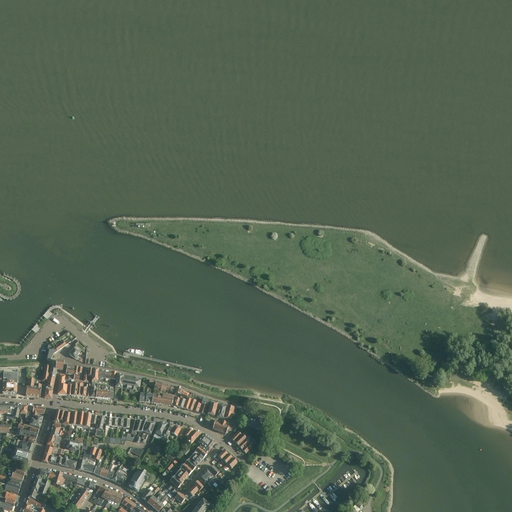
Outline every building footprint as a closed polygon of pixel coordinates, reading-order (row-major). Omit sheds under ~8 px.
[(22,340),(43,312),(38,308),(16,335),(22,340)] [(69,355),(76,360),(78,357),(77,356),(81,351),(79,349),(75,346),(69,355)] [(56,353),(54,349),(52,351),(49,350),(46,361),(49,361),(53,355),(56,353)] [(50,370),(56,372),(56,370),(56,369),(57,364),(57,363),(58,363),(58,362),(55,362),(55,364),(56,364),(55,366),(51,365),(50,366),(50,370)] [(42,382),(44,382),(47,383),(48,379),(49,374),(50,370),(50,366),(45,366),(42,382)] [(73,380),(74,376),(74,370),(75,367),(67,366),(66,375),(69,375),(68,380),(69,380),(71,380),(73,380)] [(73,380),(74,380),(78,380),(79,376),(77,375),(77,373),(81,374),(82,368),(75,367),(74,370),(74,376),(73,380)] [(104,382),(105,372),(98,371),(97,381),(104,382)] [(68,381),(64,380),(65,376),(64,375),(60,375),(58,385),(58,395),(67,396),(67,386),(68,386),(68,383),(68,381)] [(122,387),(122,389),(125,390),(134,391),(134,388),(139,389),(141,380),(123,376),(122,387)] [(44,387),(46,387),(53,390),(55,380),(48,379),(47,383),(44,382),(44,387)] [(25,397),(40,398),(41,385),(38,385),(39,382),(34,381),(34,380),(28,380),(25,397)] [(143,380),(143,383),(142,384),(148,385),(152,386),(152,389),(154,389),(154,387),(155,382),(143,380)] [(95,399),(101,399),(102,392),(109,392),(110,389),(110,388),(110,383),(104,382),(97,381),(97,385),(96,392),(95,399)] [(154,387),(154,389),(153,391),(154,391),(160,393),(160,392),(160,391),(162,385),(155,383),(155,382),(154,387)] [(45,393),(44,399),(51,400),(53,390),(46,387),(44,387),(44,392),(45,393)] [(102,392),(101,399),(109,400),(109,399),(113,399),(114,389),(110,389),(109,392),(102,392)] [(159,394),(160,393),(154,391),(153,394),(153,395),(151,404),(171,407),(174,397),(163,394),(162,395),(159,394)] [(186,398),(183,409),(187,411),(193,395),(191,394),(191,395),(188,394),(187,398),(187,399),(186,398)] [(193,395),(187,411),(192,412),(195,403),(198,404),(201,398),(198,397),(197,401),(196,401),(193,401),(194,401),(196,395),(193,395)] [(181,396),(180,400),(177,408),(183,409),(186,398),(181,396)] [(176,397),(174,397),(171,407),(177,408),(180,400),(176,398),(176,397)] [(195,403),(192,412),(198,414),(201,405),(200,404),(198,404),(195,403)] [(210,403),(207,416),(214,417),(215,417),(215,416),(214,416),(216,411),(217,411),(218,405),(217,405),(210,403)] [(201,405),(198,414),(204,415),(208,406),(201,404),(201,405)] [(0,414),(7,414),(8,406),(0,405),(0,414)] [(217,418),(223,419),(226,407),(220,406),(218,405),(217,411),(218,411),(217,418)] [(7,414),(7,415),(10,416),(10,419),(12,420),(13,418),(14,411),(15,406),(8,406),(7,414)] [(21,406),(15,406),(14,411),(13,418),(18,419),(19,411),(20,411),(21,406)] [(21,406),(20,411),(20,414),(26,415),(25,419),(28,419),(28,416),(29,414),(26,413),(27,407),(21,406)] [(226,406),(223,419),(231,419),(232,415),(234,416),(234,414),(233,414),(234,408),(226,406)] [(33,413),(32,417),(35,417),(36,417),(38,413),(44,414),(45,409),(33,407),(33,413)] [(72,414),(65,413),(63,423),(62,425),(63,426),(62,426),(69,427),(72,414)] [(76,431),(76,427),(78,415),(72,414),(69,427),(69,430),(76,431)] [(76,427),(82,429),(85,416),(78,415),(76,427)] [(91,417),(85,416),(82,429),(89,430),(89,429),(91,417)] [(91,417),(89,429),(96,430),(99,418),(91,417)] [(106,425),(106,419),(99,418),(96,430),(94,437),(99,438),(101,438),(102,433),(103,431),(101,431),(103,424),(106,425)] [(29,420),(28,419),(25,419),(25,421),(31,423),(30,426),(34,427),(39,429),(41,424),(29,420)] [(260,431),(264,421),(258,419),(257,422),(249,420),(247,426),(256,428),(255,430),(260,431)] [(212,430),(225,435),(228,428),(224,427),(226,424),(222,422),(221,425),(214,423),(212,430)] [(142,436),(141,439),(139,444),(145,444),(148,435),(150,436),(155,424),(147,423),(142,436)] [(159,440),(161,438),(168,425),(159,423),(155,434),(153,438),(158,440),(159,440)] [(0,431),(8,433),(9,429),(11,429),(11,427),(11,424),(6,424),(5,426),(0,425),(0,431)] [(17,429),(20,430),(22,431),(23,429),(28,430),(27,432),(37,435),(39,430),(34,428),(24,426),(20,424),(19,424),(17,429)] [(165,443),(170,435),(174,427),(168,425),(161,438),(162,439),(161,440),(165,443)] [(52,427),(51,432),(59,435),(58,436),(65,438),(66,434),(63,433),(64,429),(60,428),(60,429),(52,427)] [(175,439),(176,437),(181,429),(174,427),(170,435),(170,437),(170,438),(171,439),(172,440),(173,440),(174,440),(175,439)] [(181,440),(184,436),(189,430),(181,429),(176,437),(181,440)] [(19,435),(24,437),(35,440),(37,435),(27,432),(22,431),(20,430),(19,435)] [(193,443),(201,434),(189,430),(184,436),(188,439),(186,441),(190,445),(193,442),(193,443)] [(56,438),(53,448),(52,449),(51,453),(56,455),(60,440),(61,438),(65,438),(58,436),(59,435),(51,432),(50,436),(56,438)] [(241,436),(237,432),(231,439),(234,443),(241,436)] [(201,446),(203,448),(209,439),(204,435),(198,443),(201,446)] [(52,447),(53,448),(56,438),(50,436),(47,446),(52,447)] [(238,447),(245,440),(247,438),(248,437),(248,436),(245,438),(242,436),(241,436),(234,443),(238,447)] [(20,439),(19,441),(34,446),(35,440),(24,437),(23,440),(20,439)] [(215,443),(209,439),(203,448),(208,452),(215,443)] [(15,449),(31,454),(34,446),(19,441),(16,440),(16,441),(14,440),(13,445),(12,446),(15,447),(15,449)] [(242,451),(248,445),(249,444),(245,440),(238,447),(242,451)] [(72,451),(74,443),(67,441),(65,448),(70,449),(69,450),(72,451)] [(81,445),(74,443),(72,451),(75,452),(76,450),(79,451),(81,445)] [(248,445),(242,451),(245,454),(251,448),(248,445)] [(201,446),(199,448),(206,454),(208,452),(203,448),(201,446)] [(46,447),(44,455),(50,457),(51,453),(52,449),(46,447)] [(80,459),(78,466),(77,470),(83,472),(84,466),(86,466),(88,460),(90,455),(91,448),(89,448),(87,454),(84,453),(83,460),(80,459)] [(88,460),(93,461),(93,459),(94,457),(97,450),(92,448),(91,448),(90,455),(88,460)] [(140,449),(133,448),(131,452),(140,457),(143,451),(140,449)] [(203,460),(207,455),(206,454),(199,448),(195,453),(203,459),(203,460)] [(31,454),(15,449),(13,455),(12,459),(28,464),(31,454)] [(94,457),(93,459),(98,461),(100,456),(102,451),(97,450),(94,457)] [(222,461),(228,455),(223,451),(215,459),(217,461),(219,459),(222,461)] [(199,463),(203,459),(195,453),(191,457),(199,463)] [(47,464),(48,463),(50,457),(44,455),(42,462),(47,464)] [(228,455),(222,461),(226,465),(227,465),(232,459),(228,455)] [(55,465),(61,466),(63,460),(60,459),(60,456),(58,456),(57,458),(56,458),(55,465)] [(48,463),(55,465),(56,458),(50,457),(48,463)] [(61,466),(68,468),(70,462),(66,461),(66,458),(64,457),(64,460),(63,460),(61,466)] [(199,463),(191,457),(188,461),(196,467),(199,463)] [(227,465),(231,469),(237,463),(233,459),(232,459),(227,465)] [(84,466),(83,472),(92,474),(95,466),(91,465),(93,461),(88,460),(86,466),(84,466)] [(196,468),(196,467),(188,461),(184,465),(192,472),(196,468)] [(76,463),(70,462),(68,468),(75,470),(76,463)] [(192,472),(184,465),(180,469),(180,470),(188,476),(192,472)] [(219,473),(213,467),(209,471),(215,477),(219,473)] [(93,474),(99,477),(102,470),(96,468),(95,470),(93,474)] [(117,473),(111,481),(115,483),(120,485),(121,483),(123,484),(129,475),(125,473),(121,470),(122,470),(119,468),(116,473),(117,473)] [(14,474),(23,477),(25,472),(16,469),(14,474)] [(47,479),(50,472),(39,469),(36,478),(46,482),(47,479)] [(128,487),(137,492),(138,492),(139,492),(138,491),(140,489),(140,488),(142,486),(142,485),(144,482),(144,483),(144,482),(145,479),(146,480),(146,479),(148,475),(139,469),(137,473),(136,473),(136,474),(135,476),(134,476),(134,477),(133,480),(132,479),(132,480),(131,483),(130,482),(130,483),(131,483),(129,486),(128,485),(128,486),(129,486),(128,487)] [(102,470),(99,477),(105,479),(108,472),(102,470)] [(185,480),(188,476),(180,470),(177,474),(185,480)] [(207,471),(202,475),(208,481),(213,477),(207,471)] [(50,472),(47,479),(51,480),(54,482),(56,475),(50,472)] [(105,479),(111,481),(113,474),(108,472),(105,479)] [(17,481),(22,483),(24,477),(23,477),(14,474),(12,473),(11,477),(5,474),(4,477),(6,478),(9,479),(17,481)] [(61,478),(63,474),(56,473),(56,475),(54,482),(53,485),(62,488),(64,482),(65,480),(61,478)] [(77,479),(70,477),(63,474),(61,478),(65,480),(64,482),(70,485),(71,482),(75,483),(77,479)] [(181,484),(185,480),(177,474),(173,478),(181,484)] [(198,479),(199,480),(204,485),(208,481),(202,475),(198,479)] [(181,484),(173,478),(173,477),(169,482),(177,489),(181,484)] [(49,483),(46,482),(36,478),(34,485),(48,490),(50,483),(49,483)] [(15,487),(20,488),(22,483),(17,481),(9,479),(7,485),(15,487)] [(83,486),(86,487),(88,482),(78,479),(76,484),(75,483),(74,486),(76,487),(77,484),(83,486)] [(193,487),(198,491),(199,492),(203,488),(197,481),(193,486),(193,487)] [(13,493),(18,494),(20,489),(15,488),(0,483),(0,487),(5,489),(5,490),(13,493)] [(48,490),(34,485),(31,491),(32,491),(40,495),(45,497),(48,490)] [(93,502),(97,504),(104,494),(107,495),(109,491),(101,487),(95,494),(99,497),(97,500),(95,499),(93,502)] [(148,489),(143,496),(141,498),(146,502),(149,498),(150,499),(152,497),(155,493),(159,489),(157,487),(153,491),(152,491),(153,490),(150,487),(148,489)] [(192,497),(198,491),(193,487),(188,492),(192,497)] [(79,494),(87,498),(90,494),(82,490),(79,494)] [(40,495),(32,491),(29,498),(37,502),(40,495)] [(104,494),(97,504),(100,506),(103,502),(104,500),(108,502),(109,500),(108,500),(109,498),(110,498),(113,492),(109,491),(107,495),(104,494)] [(152,497),(150,499),(147,503),(151,506),(162,494),(163,493),(161,491),(161,492),(160,491),(158,494),(154,498),(152,497)] [(110,506),(112,507),(118,494),(113,492),(110,498),(109,498),(108,500),(109,500),(108,502),(107,504),(105,507),(109,509),(110,506)] [(0,497),(6,499),(15,502),(17,496),(12,494),(6,493),(5,497),(1,495),(0,497)] [(87,498),(79,494),(77,498),(84,502),(87,498)] [(112,507),(114,508),(117,510),(119,505),(120,503),(122,504),(125,499),(122,497),(118,494),(112,507)] [(185,499),(179,494),(175,498),(181,504),(185,499)] [(160,495),(151,506),(155,510),(160,503),(158,502),(162,497),(160,495)] [(161,505),(166,500),(168,498),(166,496),(160,503),(155,510),(157,511),(158,511),(164,507),(161,505)] [(29,498),(27,503),(32,506),(39,509),(42,504),(41,503),(39,502),(37,502),(29,498)] [(84,502),(77,498),(74,502),(81,506),(84,502)] [(130,511),(135,506),(125,499),(122,504),(127,508),(126,511),(127,511),(130,511)] [(204,511),(210,506),(203,500),(193,511),(204,511)] [(0,508),(12,511),(14,507),(0,502),(0,508)] [(81,506),(74,502),(70,507),(78,510),(81,506)] [(33,511),(34,511),(35,511),(38,511),(40,509),(39,509),(32,506),(27,503),(26,506),(23,511),(33,511)]
